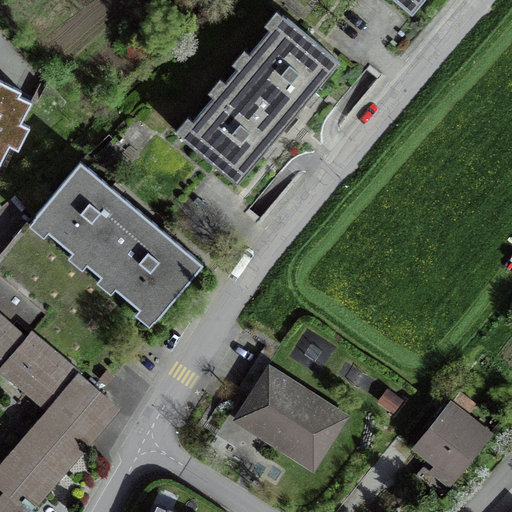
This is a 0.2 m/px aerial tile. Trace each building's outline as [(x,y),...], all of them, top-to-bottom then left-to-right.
[(0,0),(0,10),(16,28),(48,0),(0,0)] [(423,0),(395,0),(412,13),(423,0)] [(225,82),(282,129),(339,61),(286,17),(274,32),(270,29),(225,82)] [(0,162),(9,145),(18,149),(29,126),(21,122),(32,101),(19,94),(21,90),(0,78),(0,162)] [(282,129),(225,82),(192,121),(196,125),(184,139),(237,183),(282,129)] [(80,161),(35,214),(50,226),(47,231),(93,270),(94,269),(141,213),(142,212),(80,161)] [(158,317),(202,264),(142,212),(141,213),(94,269),(93,270),(139,308),(143,304),(158,317)] [(0,372),(3,369),(50,409),(0,466),(0,484),(11,494),(14,491),(21,498),(20,500),(32,510),(36,505),(35,504),(103,424),(93,415),(107,398),(30,333),(26,339),(0,317),(0,372)] [(343,416),(270,369),(250,401),(275,417),(264,434),(312,465),(343,416)] [(449,404),(416,444),(455,476),(488,435),(463,415),(473,403),(460,393),(450,405),(449,404)]
